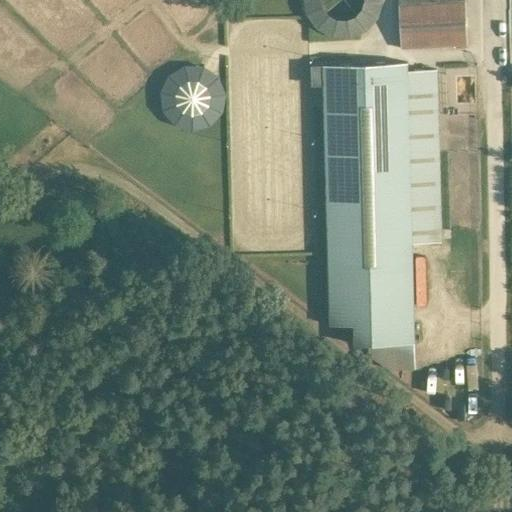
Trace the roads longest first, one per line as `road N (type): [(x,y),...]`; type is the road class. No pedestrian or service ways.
road 1 (track): [(0,209),(40,175),(91,165),(447,426),(464,436),(500,436),(503,469)]
road 2 (track): [(496,0),(504,511)]
